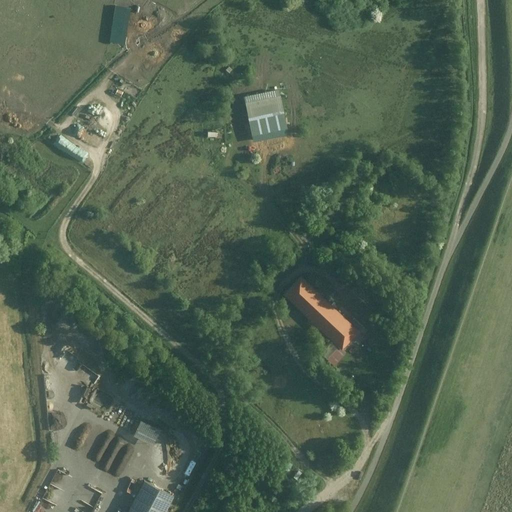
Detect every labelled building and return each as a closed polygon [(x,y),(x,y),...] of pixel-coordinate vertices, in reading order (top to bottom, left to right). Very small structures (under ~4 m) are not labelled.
[(111,17),(110,41),(120,42),(122,17),(111,17)] [(283,97),(247,104),(253,138),(290,130),(283,97)] [(86,116),(79,133),(90,137),(97,121),(86,116)] [(348,326),(302,282),(285,299),(343,355),(364,333),(352,321),(348,326)] [(84,398),(91,385),(86,382),(79,395),(84,398)] [(132,434),(153,442),(159,427),(138,418),(132,434)] [(57,470),(52,484),(67,489),(72,474),(57,470)] [(145,485),(131,511),(174,511),(179,503),(145,485)]
